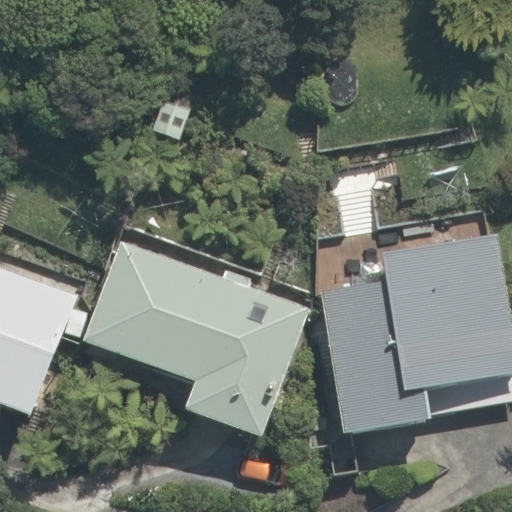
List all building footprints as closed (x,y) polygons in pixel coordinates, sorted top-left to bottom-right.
[(370,169),(323,173),(329,240),(376,235),(370,169)] [(310,303),(331,451),(416,439),(410,398),(511,382),(511,330),(497,227),(382,244),(389,291),(310,303)] [(252,295),(256,284),(217,271),(213,282),(114,248),(79,351),(187,388),(176,419),(258,447),(304,313),(252,295)] [(77,289),(0,262),(0,423),(28,433),(77,289)] [(511,472),(511,451),(504,439),(444,477),(462,505),(511,472)]
